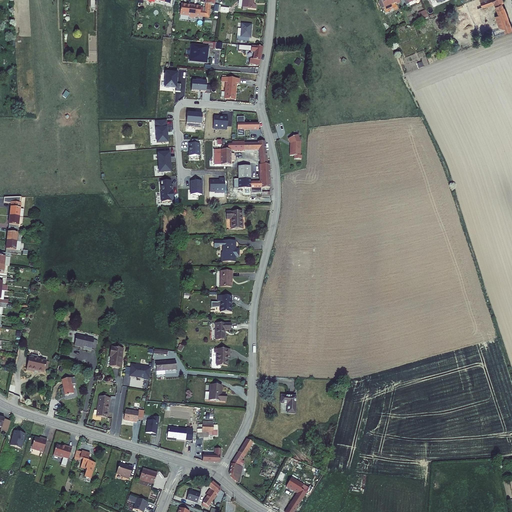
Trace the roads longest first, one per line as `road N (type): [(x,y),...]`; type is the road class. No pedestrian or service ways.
road 1 (residential): [(262,109),(277,210),(255,302),(252,410),(217,476)]
road 2 (tertiary): [(184,462),(0,402)]
road 3 (residential): [(262,109),(178,105),(180,181)]
